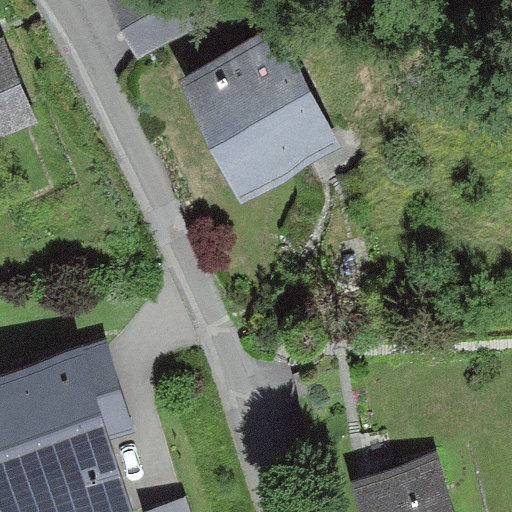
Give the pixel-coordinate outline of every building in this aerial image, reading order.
[(283,14),(184,67),(250,188),(349,135),(283,14)] [(11,32),(0,35),(0,132),(44,114),(11,32)] [(141,511),(88,340),(0,366),(0,478),(10,511),(53,511),(66,508),(66,511),(141,511)] [(460,511),(444,451),(358,475),(368,511),(460,511)] [(146,511),(198,511),(191,486),(143,500),(146,511)]
